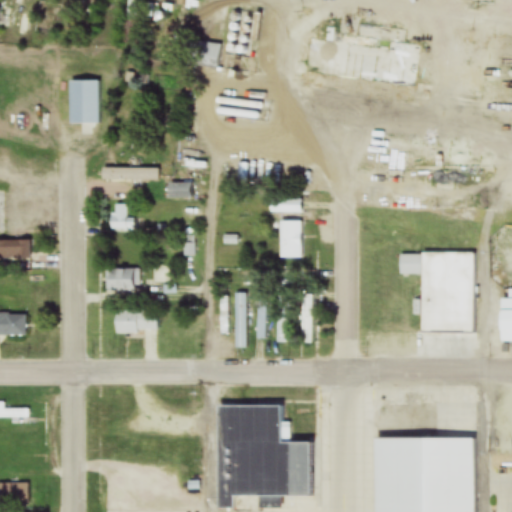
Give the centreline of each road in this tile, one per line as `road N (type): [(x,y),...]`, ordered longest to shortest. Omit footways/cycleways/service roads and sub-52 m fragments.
road 1 (residential): [(511,368),(207,369)]
road 2 (residential): [(76,370),(68,153)]
road 3 (residential): [(304,0),(511,27)]
road 4 (residential): [(207,369),(0,371)]
road 5 (residential): [(342,368),(342,188)]
road 6 (residential): [(32,0),(19,50),(30,90),(68,153)]
road 7 (residential): [(343,511),(342,368)]
road 8 (residential): [(74,511),(76,370)]
